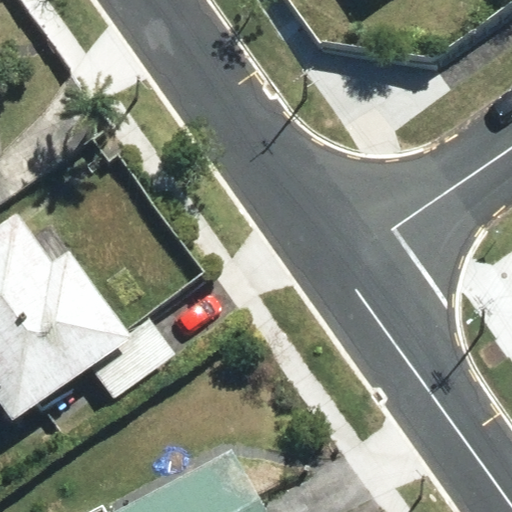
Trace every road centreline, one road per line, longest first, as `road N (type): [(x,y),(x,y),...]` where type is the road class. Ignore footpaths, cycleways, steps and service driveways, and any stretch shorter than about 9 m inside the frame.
road 1 (residential): [(340,262),(152,0)]
road 2 (residential): [(511,508),(340,262)]
road 3 (residential): [(511,144),(340,262)]
